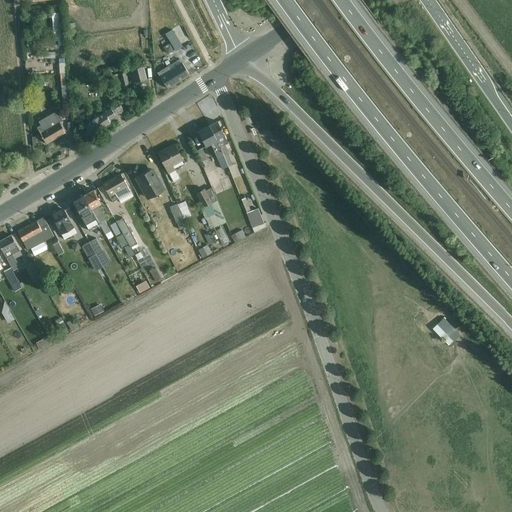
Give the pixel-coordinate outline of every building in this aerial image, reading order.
[(57,13),(55,13),(56,24),(53,25),(54,36),(57,36),(58,43),(59,43),(59,46),(64,45),(61,12),(57,13)] [(190,38),(185,28),(177,31),(183,42),(190,38)] [(165,34),(176,51),(183,47),(172,30),(165,34)] [(194,68),(202,63),(193,50),(186,55),(194,68)] [(168,89),(190,75),(179,59),(158,74),(168,89)] [(133,83),(146,79),(143,66),(130,69),(133,83)] [(113,75),(115,85),(121,83),(122,86),(128,84),(125,72),(113,75)] [(61,88),(63,107),(71,107),(69,88),(61,88)] [(90,136),(110,123),(109,121),(115,116),(110,109),(84,126),(90,136)] [(46,144),(66,132),(60,123),(62,121),(57,111),(38,122),(40,125),(37,127),(46,144)] [(247,112),(243,114),(247,125),(252,123),(247,112)] [(226,145),(228,144),(217,122),(209,126),(229,171),(232,178),(240,175),(236,164),(233,165),(228,153),(229,152),(226,145)] [(229,171),(209,126),(198,132),(206,147),(211,144),(222,169),(223,169),(225,173),(229,171)] [(173,166),(183,161),(174,144),(158,153),(173,182),(180,178),(173,166)] [(202,148),(196,151),(201,162),(207,160),(202,148)] [(152,169),(137,178),(148,199),(163,190),(152,169)] [(121,203),(133,197),(121,174),(103,185),(113,202),(118,199),(121,203)] [(176,185),(171,187),(175,197),(180,195),(176,185)] [(195,193),(203,207),(211,204),(214,213),(209,216),(210,218),(206,219),(210,227),(213,226),(214,227),(226,222),(211,187),(206,190),(205,188),(195,193)] [(93,190),(84,195),(100,225),(105,234),(110,231),(104,220),(106,219),(98,206),(101,204),(93,190)] [(100,225),(84,195),(73,202),(90,231),(100,225)] [(241,199),(244,209),(251,207),(248,196),(241,199)] [(177,204),(169,207),(176,222),(179,230),(186,227),(183,219),(184,219),(177,204)] [(64,240),(76,233),(62,207),(50,214),(64,240)] [(261,216),(249,221),(253,232),(265,227),(261,216)] [(27,250),(54,236),(43,217),(17,232),(27,250)] [(127,243),(130,247),(137,243),(131,232),(133,231),(130,226),(128,227),(123,218),(116,222),(127,243)] [(127,243),(116,222),(110,225),(121,247),(127,243)] [(215,231),(223,246),(228,244),(220,228),(215,231)] [(242,230),(231,235),(235,244),(246,238),(242,230)] [(22,255),(11,235),(0,241),(0,246),(12,267),(14,271),(20,268),(15,259),(22,255)] [(96,238),(89,242),(102,266),(103,267),(111,263),(104,250),(103,250),(96,238)] [(81,248),(77,242),(71,245),(75,252),(81,248)] [(102,266),(89,242),(81,246),(88,258),(89,257),(97,270),(102,266)] [(208,245),(198,251),(202,258),(212,253),(208,245)] [(31,263),(25,266),(33,282),(40,278),(31,263)] [(4,272),(14,292),(21,288),(13,271),(14,271),(12,267),(4,272)] [(150,271),(156,282),(161,279),(156,268),(150,271)] [(145,283),(138,286),(140,292),(148,289),(145,283)] [(9,309),(4,301),(1,313),(7,324),(14,319),(9,309)] [(100,304),(91,309),(94,316),(104,312),(100,304)] [(33,307),(28,310),(33,321),(38,318),(33,307)] [(55,321),(62,334),(68,330),(61,318),(55,321)] [(460,336),(443,318),(432,329),(449,346),(450,345),(452,348),(455,344),(453,342),(460,336)] [(76,321),(68,325),(71,331),(79,327),(76,321)] [(48,336),(30,346),(35,353),(52,343),(48,336)]
